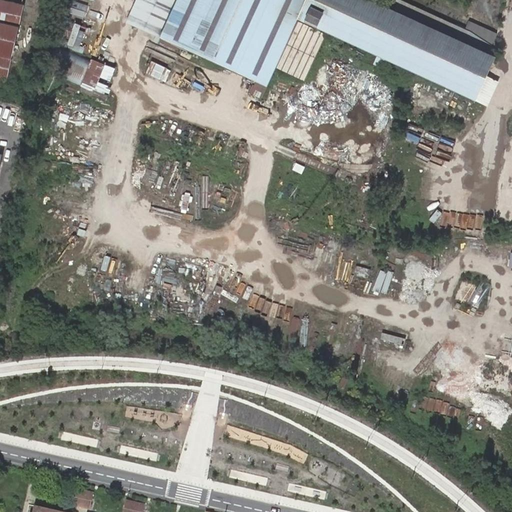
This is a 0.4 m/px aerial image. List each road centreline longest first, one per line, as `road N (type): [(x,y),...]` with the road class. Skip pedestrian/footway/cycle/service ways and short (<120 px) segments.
road 1 (unknown): [(121,0),(129,64),(144,96),(132,117),(123,191),(147,225),(225,250)]
road 2 (residential): [(0,449),(251,507)]
